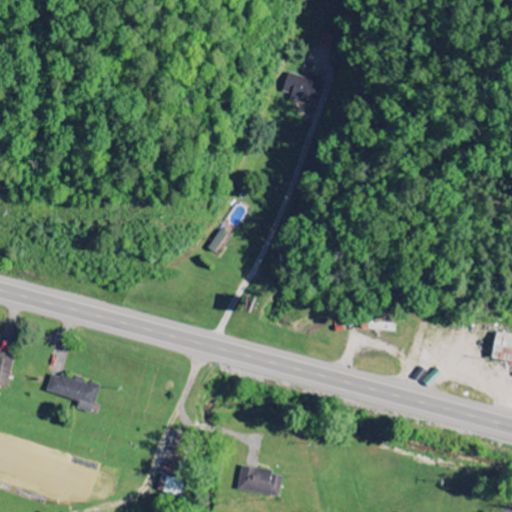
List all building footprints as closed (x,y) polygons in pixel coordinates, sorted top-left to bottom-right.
[(330,50),(333,37),(322,34),(319,47),(330,50)] [(282,93),(290,95),(288,101),(304,105),(305,101),(314,104),(321,78),(306,74),(304,79),(287,74),(282,93)] [(490,359),(511,363),(511,335),(495,333),(490,359)] [(0,388),(6,389),(11,362),(0,360),(0,388)] [(98,387),(54,375),(49,395),(77,402),(75,410),(91,414),(98,387)] [(237,490),(277,498),(281,478),(271,476),(272,472),(242,466),(237,490)]
